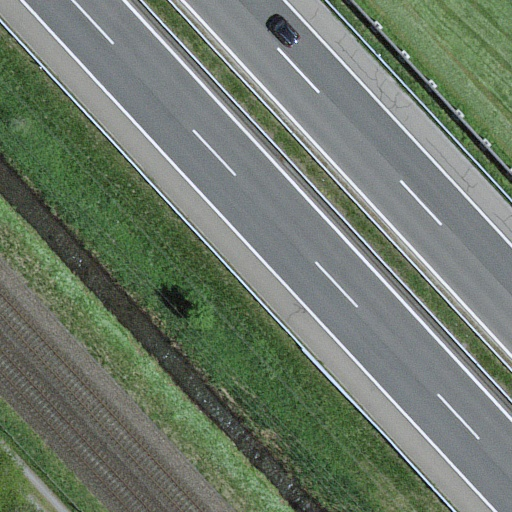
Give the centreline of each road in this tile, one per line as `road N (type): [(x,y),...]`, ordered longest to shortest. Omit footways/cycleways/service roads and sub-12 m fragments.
road 1 (motorway): [(70,0),(511,477)]
road 2 (motorway): [(511,304),(229,0)]
